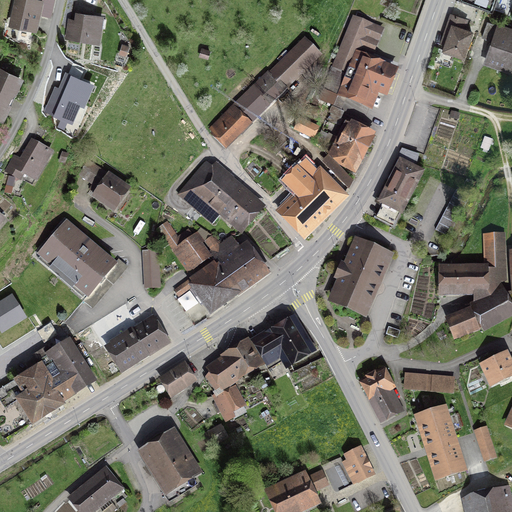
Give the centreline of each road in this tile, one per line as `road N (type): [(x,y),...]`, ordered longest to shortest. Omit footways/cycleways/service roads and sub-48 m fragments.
road 1 (unclassified): [(312,256),(201,129),(122,0)]
road 2 (secondary): [(438,0),(383,156),(312,256)]
road 3 (secondary): [(225,323),(0,463)]
road 4 (unclassified): [(48,511),(175,407),(224,343),(225,323)]
road 5 (secondary): [(413,511),(287,279)]
road 6 (residential): [(0,151),(40,71),(60,0)]
